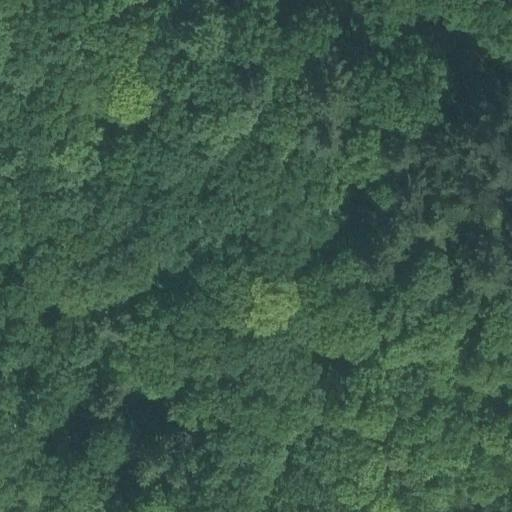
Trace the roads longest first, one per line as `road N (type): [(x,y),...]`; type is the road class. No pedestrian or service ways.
road 1 (track): [(128,0),(82,179),(66,329),(66,511)]
road 2 (track): [(68,0),(511,130)]
